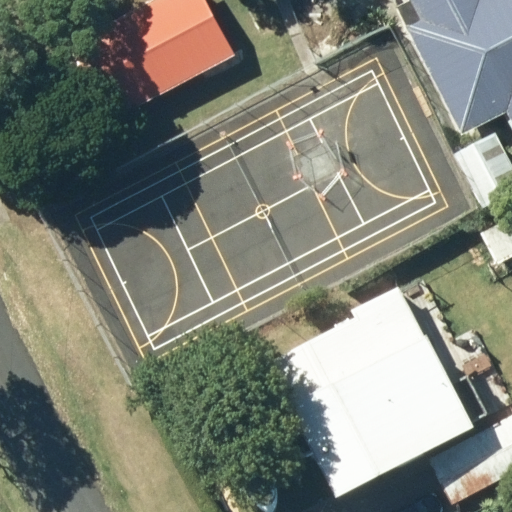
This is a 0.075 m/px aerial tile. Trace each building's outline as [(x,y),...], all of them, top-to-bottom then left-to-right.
[(163,0),(78,46),(121,123),(248,54),(218,0),(163,0)] [(511,114),(511,0),(422,0),(409,8),(476,134),(511,114)] [(462,156),(491,207),(511,195),(511,143),(505,131),(462,156)] [(511,225),(496,233),(511,265),(511,225)] [(286,361),(361,499),(498,423),(422,287),(286,361)] [(511,420),(438,459),(466,509),(511,484),(511,420)]
